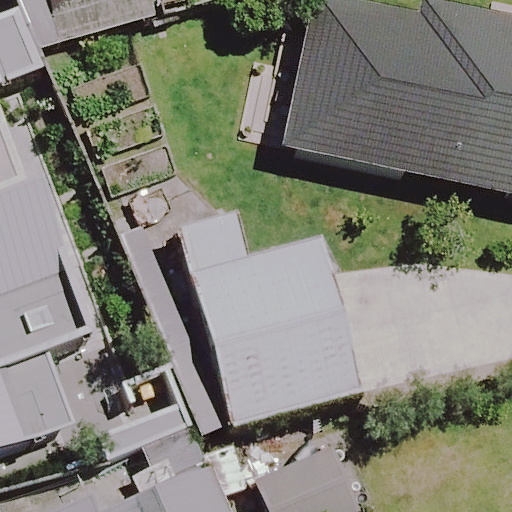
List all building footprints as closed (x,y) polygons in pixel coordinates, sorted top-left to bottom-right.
[(30,0),(40,55),(148,35),(141,0),(30,0)] [(511,29),(288,1),(265,173),(511,203),(511,29)] [(41,154),(0,130),(0,485),(91,451),(117,353),(41,154)] [(296,231),(164,262),(209,449),(341,417),(296,231)] [(346,511),(327,457),(241,489),(249,511),(346,511)] [(196,511),(179,468),(69,511),(196,511)]
